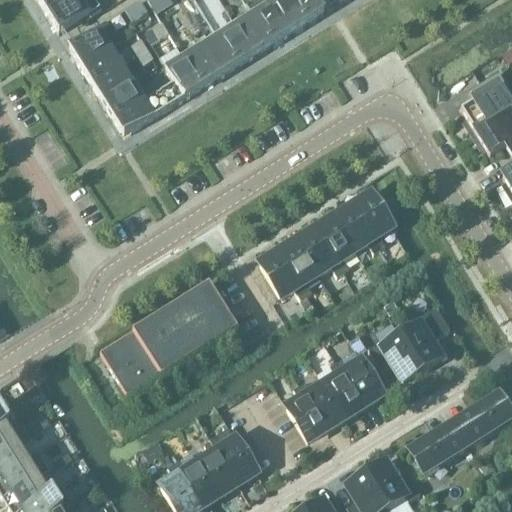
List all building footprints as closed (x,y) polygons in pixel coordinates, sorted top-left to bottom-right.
[(78,1),(77,0),(40,0),(37,3),(48,20),(78,1)] [(264,0),(259,0),(246,8),(252,19),(271,49),(289,38),(264,0)] [(306,28),(288,0),(264,0),(289,38),(306,28)] [(324,16),(313,0),(288,0),(306,28),(324,16)] [(78,1),(48,20),(59,38),(90,19),(78,1)] [(148,17),(142,8),(132,14),(138,24),(148,17)] [(235,29),(254,60),(271,49),(252,19),(235,29)] [(162,28),(152,34),(158,44),(168,38),(162,28)] [(218,40),(237,71),(254,60),(235,29),(218,40)] [(69,54),(80,72),(111,53),(100,35),(69,54)] [(200,51),(220,82),(237,71),(218,40),(200,51)] [(137,60),(147,54),(141,44),(131,50),(137,60)] [(220,82),(200,51),(183,62),(202,92),(220,82)] [(111,53),(80,72),(91,89),(122,70),(111,53)] [(147,54),(137,60),(143,70),(153,64),(147,54)] [(202,92),(183,62),(165,73),(173,85),(178,93),(184,104),(202,92)] [(102,106),(132,87),(122,70),(91,89),(102,106)] [(471,141),(511,116),(502,102),(508,96),(510,95),(498,76),(470,94),(476,105),(460,115),(464,121),(462,122),(471,140),(471,141)] [(173,85),(163,91),(168,99),(178,93),(173,85)] [(132,87),(102,106),(113,124),(143,104),(132,87)] [(163,91),(143,104),(113,124),(124,141),(184,104),(178,93),(168,99),(163,91)] [(506,152),(511,162),(511,122),(509,118),(511,117),(511,116),(471,141),(472,142),(484,158),(486,156),(490,162),(506,152)] [(511,176),(502,183),(506,188),(504,190),(511,205),(511,176)] [(352,211),(379,256),(385,252),(379,242),(392,233),(371,199),(352,211)] [(379,256),(352,211),(333,223),(355,257),(367,249),(373,259),(379,256)] [(355,257),(333,223),(315,234),(343,278),(349,275),(342,265),(355,257)] [(343,278),(315,234),(297,246),(318,280),(330,272),(337,282),(343,278)] [(318,280),(297,246),(278,257),(306,301),(312,298),(306,288),(318,280)] [(306,301),(278,257),(259,269),(281,303),(294,295),(300,305),(306,301)] [(128,402),(238,334),(209,288),(100,356),(128,402)] [(387,303),(380,307),(383,312),(390,308),(387,303)] [(392,306),(384,312),(390,321),(394,317),(396,311),(392,306)] [(415,326),(418,331),(402,341),(401,340),(400,340),(422,375),(441,363),(431,347),(450,335),(436,313),(415,326)] [(421,376),(422,375),(400,340),(382,351),(380,347),(368,355),(381,377),(392,370),(403,387),(404,386),(403,385),(420,375),(421,376)] [(341,364),(336,368),(363,412),(382,400),(361,366),(348,374),(341,364)] [(324,389),(345,424),(363,412),(336,368),(330,372),(336,382),(324,389)] [(345,424),(324,389),(311,397),(305,387),(299,391),(326,435),(345,424)] [(299,391),(293,394),(299,405),(286,413),(307,447),(326,435),(299,391)] [(0,432),(5,429),(12,425),(15,423),(0,397),(0,432)] [(498,403),(454,431),(467,452),(511,424),(498,403)] [(38,428),(42,434),(50,430),(46,423),(38,428)] [(12,425),(5,429),(0,432),(0,456),(16,446),(16,447),(23,443),(12,425)] [(42,434),(38,428),(31,433),(35,439),(42,434)] [(423,479),(467,452),(454,431),(410,458),(423,479)] [(256,478),(235,444),(229,434),(209,446),(210,446),(237,490),(256,478)] [(0,480),(27,464),(16,447),(16,446),(0,456),(0,480)] [(237,490),(210,446),(204,450),(210,460),(198,468),(219,502),(237,490)] [(60,463),(64,469),(71,464),(67,458),(60,463)] [(64,469),(60,463),(52,467),(56,474),(64,469)] [(27,464),(0,480),(0,498),(2,503),(38,481),(27,464)] [(173,469),(200,511),(202,511),(219,502),(198,468),(185,476),(179,465),(173,469)] [(366,479),(386,511),(390,511),(405,503),(408,507),(420,500),(405,478),(395,484),(384,467),(383,468),(384,469),(367,480),(366,478),(366,479)] [(200,511),(173,469),(167,473),(174,483),(160,491),(173,511),(200,511)] [(483,469),(479,471),(485,480),(495,474),(492,471),(483,469)] [(482,478),(473,484),(479,493),(488,487),(482,478)] [(386,511),(366,479),(346,491),(356,507),(348,511),(386,511)] [(26,511),(48,498),(38,481),(2,503),(8,511),(26,511)] [(60,491),(48,498),(26,511),(64,511),(66,511),(71,508),(60,491)] [(81,498),(85,504),(93,499),(89,493),(81,498)] [(85,504),(81,498),(74,502),(78,508),(85,504)]
